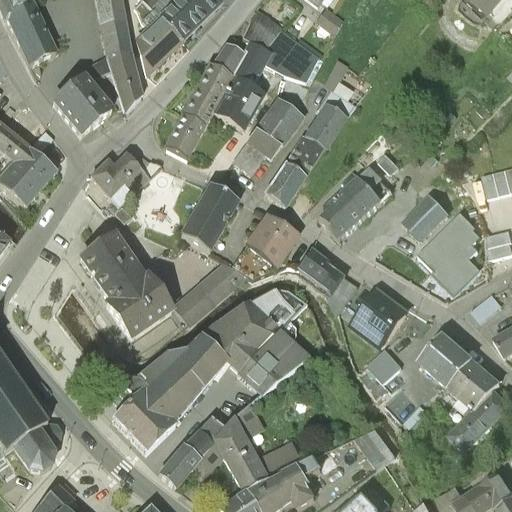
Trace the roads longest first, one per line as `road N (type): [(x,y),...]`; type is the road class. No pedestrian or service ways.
road 1 (residential): [(126,137),(152,160),(270,217),(442,321),(511,384)]
road 2 (secondary): [(171,511),(90,441),(0,337)]
road 3 (residential): [(126,137),(250,0)]
road 4 (residential): [(87,170),(0,45)]
road 5 (residential): [(0,293),(87,170)]
